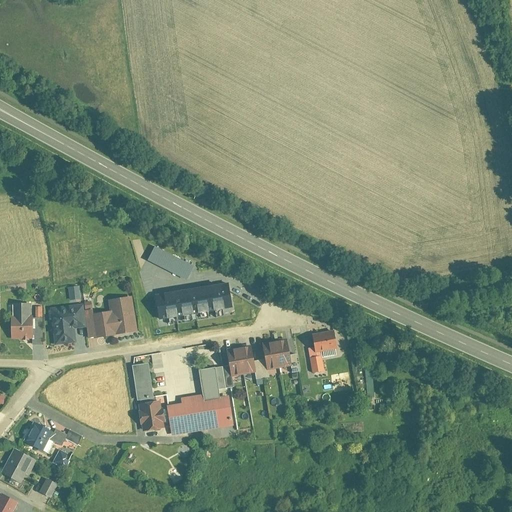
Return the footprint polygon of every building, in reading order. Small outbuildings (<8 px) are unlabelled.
[(228,284),(155,295),(159,320),(232,309),(228,284)] [(84,306),(86,327),(87,339),(137,332),(132,297),(107,302),(109,313),(98,314),(98,305),(84,306)] [(10,318),(10,340),(33,339),(32,318),(32,304),(14,304),(14,318),(10,318)] [(51,310),(55,345),(75,344),(73,329),(86,327),(84,306),(51,310)] [(44,318),(32,318),(33,345),(45,345),(44,318)] [(335,334),(313,337),(316,354),(338,350),(335,334)] [(288,342),(263,347),(267,369),(292,365),(288,342)] [(227,352),(232,377),(257,373),(253,348),(227,352)] [(312,361),(314,375),(325,373),(322,359),(312,361)] [(138,402),(155,399),(149,365),(132,368),(138,402)] [(198,372),(203,396),(203,403),(221,400),(220,392),(226,391),(223,368),(198,372)] [(205,431),(234,426),(228,399),(221,400),(203,403),(203,396),(180,399),(181,404),(167,406),(171,431),(204,425),(205,431)] [(144,433),(164,429),(160,402),(139,405),(144,433)] [(35,425),(26,443),(44,452),(54,433),(35,425)] [(1,475),(21,485),(35,461),(15,450),(1,475)] [(1,496),(0,497),(0,511),(14,511),(19,505),(1,496)]
